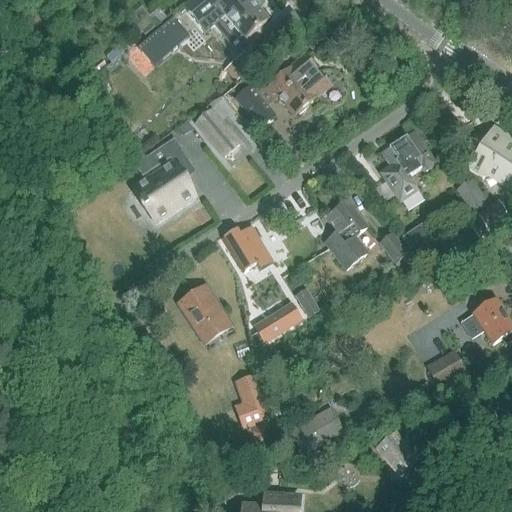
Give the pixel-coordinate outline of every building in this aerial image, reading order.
[(255,0),(193,0),(184,8),(205,34),(225,17),(245,41),(268,22),(253,5),(257,2),(255,0)] [(161,23),(153,15),(150,17),(142,8),(130,18),(146,36),(161,23)] [(159,9),(153,15),(161,23),(167,18),(159,9)] [(294,13),(276,29),(287,42),(305,26),(294,13)] [(138,51),(153,70),(189,41),(173,22),(138,51)] [(338,34),(327,43),(337,55),(348,47),(338,34)] [(124,45),(127,52),(141,40),(136,35),(124,45)] [(106,57),(112,64),(125,54),(119,47),(106,57)] [(107,69),(105,70),(109,76),(128,60),(124,55),(107,69)] [(245,55),(235,64),(244,74),(253,66),(245,55)] [(277,101),(279,101),(294,120),(331,88),(305,57),(273,85),(265,92),(275,103),(277,101)] [(86,76),(91,82),(105,70),(107,69),(102,63),(86,76)] [(235,64),(224,73),(232,82),(233,83),(244,74),(235,64)] [(253,93),(267,109),(275,103),(265,92),(273,85),(269,80),(253,93)] [(99,93),(91,82),(84,87),(91,96),(94,94),(95,96),(99,93)] [(242,94),(233,102),(253,125),(259,132),(261,131),(268,124),(273,120),(275,118),(267,109),(253,93),(249,88),(247,89),(242,94)] [(211,114),(196,126),(223,158),(238,146),(211,114)] [(488,171),(511,186),(511,141),(493,130),(486,141),(481,138),(475,139),(469,149),(470,155),(475,158),(467,171),(482,181),(484,178),(488,171)] [(395,199),(400,207),(419,194),(409,179),(420,171),(423,175),(436,167),(414,134),(381,156),(390,169),(384,173),(379,176),(385,185),(395,199)] [(173,165),(133,192),(142,205),(140,206),(145,213),(146,212),(155,225),(195,199),(186,186),(187,185),(184,181),(182,178),(182,179),(178,173),(189,165),(180,151),(174,141),(134,167),(141,179),(170,160),(173,165)] [(390,169),(381,156),(375,160),(384,173),(390,169)] [(195,173),(189,165),(178,173),(182,179),(182,178),(184,181),(195,173)] [(510,194),(511,191),(511,186),(488,171),(484,178),(510,194)] [(456,193),(470,215),(486,204),(471,182),(456,193)] [(395,199),(385,185),(377,191),(386,205),(395,199)] [(490,207),(477,216),(486,229),(507,215),(498,202),(490,207)] [(328,250),(346,274),(369,256),(356,239),(368,230),(347,203),(325,220),(337,236),(325,246),(328,250)] [(511,223),(507,215),(486,229),(492,237),(511,223)] [(411,253),(409,254),(411,258),(433,243),(421,226),(402,240),(411,253)] [(258,274),(259,273),(273,265),(269,259),(251,230),(239,237),(237,234),(224,242),(244,275),(255,268),(258,274)] [(477,256),(485,251),(474,234),(467,239),(463,232),(438,248),(454,272),(478,256),(477,256)] [(411,258),(409,254),(406,256),(392,237),(386,242),(380,246),(395,267),(408,257),(410,259),(411,258)] [(179,306),(202,343),(229,325),(205,289),(179,306)] [(306,291),(294,298),(307,320),(319,313),(306,291)] [(511,327),(496,302),(472,317),(483,335),(492,349),(502,342),(505,347),(511,342),(511,335),(511,334),(511,327)] [(154,318),(149,321),(153,331),(168,323),(159,306),(150,310),(154,318)] [(257,336),(251,339),(254,351),(301,322),(292,307),(254,331),(257,336)] [(483,335),(472,317),(460,325),(471,342),(483,335)] [(229,325),(202,343),(206,348),(233,331),(229,325)] [(245,347),(234,351),(238,362),(249,358),(245,347)] [(426,369),(438,390),(465,374),(453,354),(446,358),(439,362),(432,366),(426,369)] [(244,407),(235,410),(244,433),(246,432),(271,423),(272,422),(264,399),(260,389),(256,378),(236,385),(244,407)] [(427,385),(407,396),(410,402),(430,391),(427,385)] [(490,410),(471,423),(480,436),(499,424),(490,410)] [(330,411),(322,415),(335,440),(343,435),(330,411)] [(322,415),(291,432),(304,456),(335,440),(322,415)] [(271,423),(246,432),(255,456),(279,447),(271,423)] [(395,432),(373,452),(397,480),(419,460),(395,432)] [(241,505),(240,511),(295,511),(296,495),(265,494),(265,506),(243,505),(241,505)]
